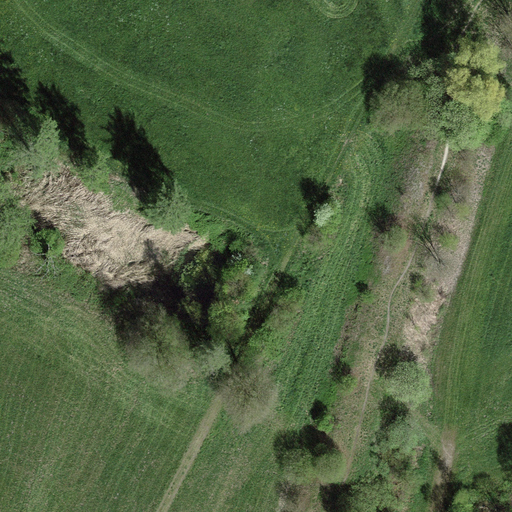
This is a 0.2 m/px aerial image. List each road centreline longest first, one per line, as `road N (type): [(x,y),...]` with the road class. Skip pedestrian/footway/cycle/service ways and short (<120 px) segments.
road 1 (track): [(167,511),(281,270),(426,0)]
road 2 (track): [(281,270),(222,225),(0,105)]
road 3 (track): [(511,222),(438,511)]
